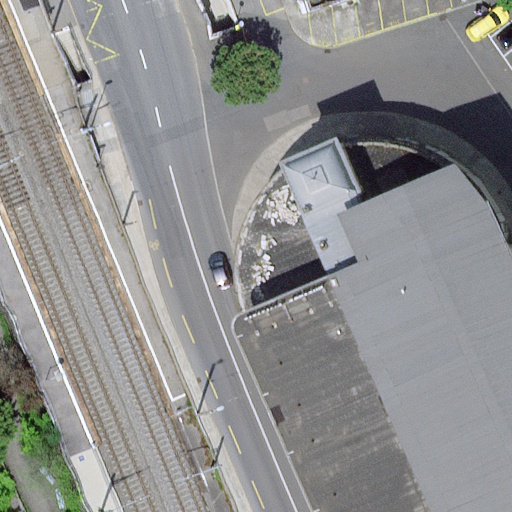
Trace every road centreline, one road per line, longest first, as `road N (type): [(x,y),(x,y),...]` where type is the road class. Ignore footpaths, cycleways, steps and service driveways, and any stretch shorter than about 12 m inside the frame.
road 1 (primary): [(161,140),(208,305),(297,511)]
road 2 (residential): [(161,140),(301,79),(358,71),(411,73),(461,87),(511,135)]
road 3 (primary): [(121,0),(161,140)]
